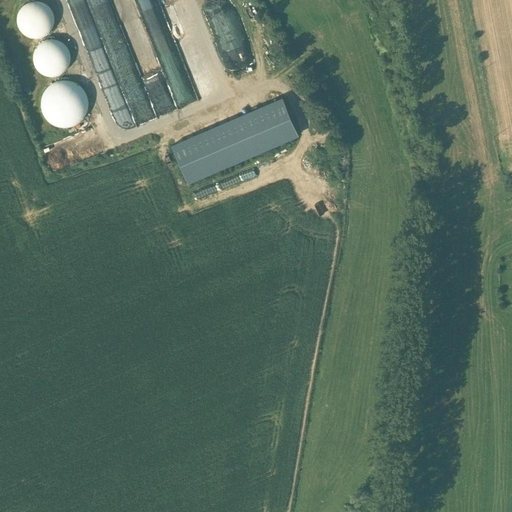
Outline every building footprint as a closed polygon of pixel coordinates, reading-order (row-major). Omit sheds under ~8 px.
[(33,35),(38,36),(44,35),(50,32),(54,28),(57,23),(58,17),(57,11),(55,6),(51,1),(48,0),(29,0),(28,1),(24,5),(21,10),(20,16),(20,22),(23,27),(27,32),(33,35)] [(87,0),(91,7),(95,0),(113,0),(120,18),(133,17),(135,43),(149,38),(157,57),(155,39),(191,26),(180,0),(87,0)] [(241,12),(234,0),(230,0),(224,4),(232,17),(241,12)] [(47,73),(52,74),(58,73),(63,70),(67,65),(69,60),(69,54),(67,48),(63,44),(58,41),(52,40),(46,41),(41,44),(37,49),(35,54),(36,60),(38,66),(41,70),(47,73)] [(260,56),(255,58),(260,71),(265,70),(260,56)] [(60,123),(66,124),(73,123),(78,120),(83,116),(86,110),(88,104),(88,98),(86,92),(82,86),(77,82),(71,80),(65,79),(59,80),(53,83),(48,88),(45,93),(43,99),(44,105),(46,112),(49,117),(54,121),(60,123)] [(282,98),(169,140),(183,179),(297,138),(282,98)]
